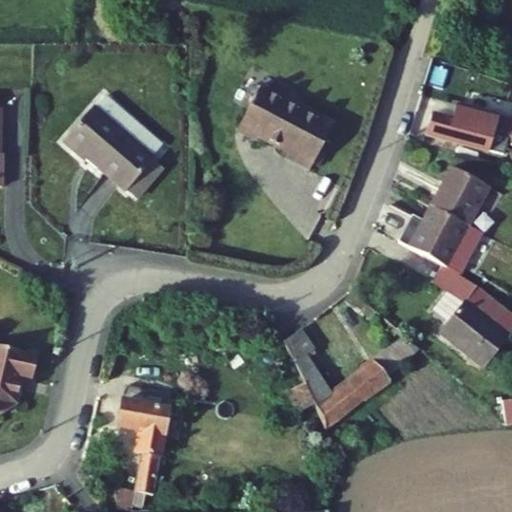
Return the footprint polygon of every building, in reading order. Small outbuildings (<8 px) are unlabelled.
[(241,107),(229,135),(248,144),(250,140),(281,155),(278,161),(304,173),(307,166),(313,154),(326,124),(301,113),(300,116),(270,102),(272,99),(250,89),(244,100),(240,99),(237,105),(241,107)] [(103,120),(71,154),(92,174),(95,171),(133,205),(135,203),(158,177),(160,173),(159,172),(171,160),(116,109),(104,121),(103,120)] [(6,167),(7,110),(0,110),(0,188),(9,189),(9,167),(6,167)] [(433,124),(427,143),(479,161),(491,163),(501,131),(459,116),(453,132),(433,124)] [(313,154),(307,166),(314,169),(319,157),(313,154)] [(168,186),(158,177),(135,203),(145,213),(168,186)] [(450,178),(429,220),(465,243),(488,198),(450,178)] [(409,257),(438,274),(446,279),(465,243),(429,220),(409,257)] [(438,274),(426,291),(438,300),(449,281),(446,279),(438,274)] [(452,284),(449,281),(438,300),(440,301),(452,284)] [(440,301),(427,321),(444,334),(438,344),(484,375),(511,332),(511,323),(452,284),(440,301)] [(285,355),(299,386),(303,395),(312,414),(314,413),(323,438),(420,366),(399,349),(328,402),(309,359),(314,355),(303,339),(285,355)] [(29,388),(34,362),(0,355),(0,419),(14,410),(18,386),(29,388)] [(126,395),(124,409),(173,417),(176,403),(126,395)] [(285,404),(294,422),(312,414),(303,395),(285,404)] [(124,409),(120,436),(144,441),(141,460),(148,461),(141,502),(159,505),(173,417),(124,409)]
